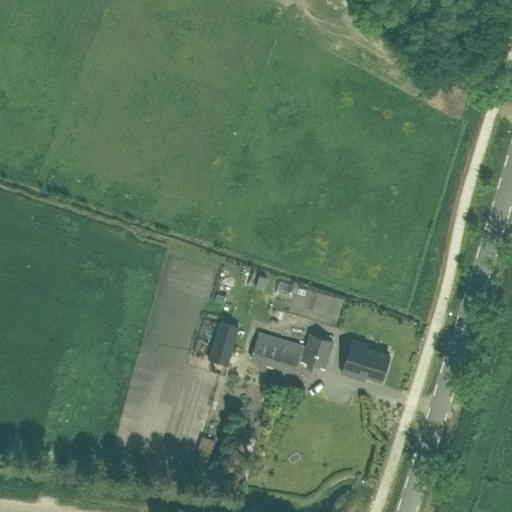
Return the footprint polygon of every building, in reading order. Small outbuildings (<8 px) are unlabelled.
[(255,287),(263,289),(266,278),(258,275),(255,287)] [(227,366),(239,326),(218,320),(207,360),(227,366)] [(294,372),(302,344),(257,331),(249,359),(294,372)] [(324,367),(333,341),(309,334),(300,360),(324,367)] [(381,381),(389,355),(365,347),(366,343),(352,339),(342,373),(356,378),(357,374),(381,381)]
